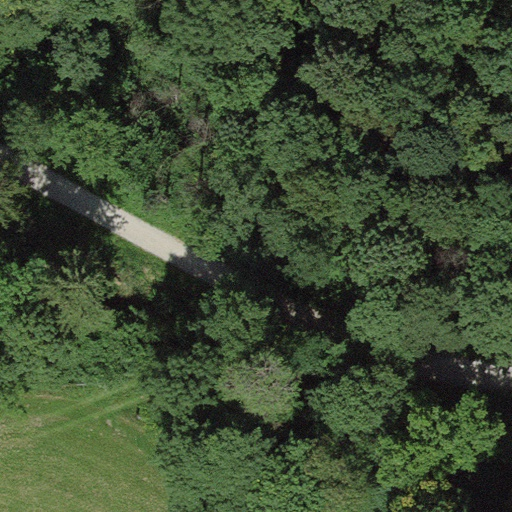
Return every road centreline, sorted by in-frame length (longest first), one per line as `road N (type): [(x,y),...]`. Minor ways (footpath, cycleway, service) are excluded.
road 1 (track): [(0,155),(326,336),(511,376)]
road 2 (track): [(296,318),(114,382)]
